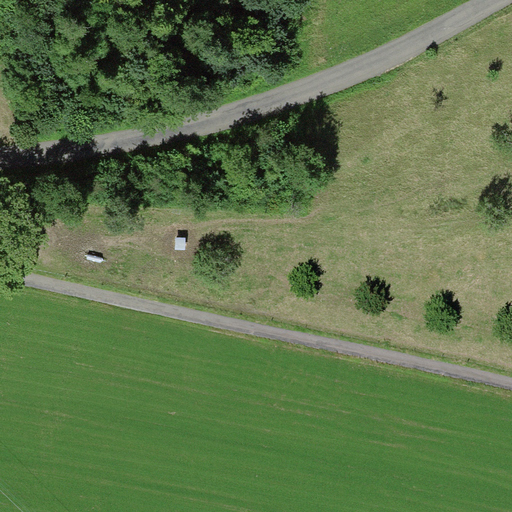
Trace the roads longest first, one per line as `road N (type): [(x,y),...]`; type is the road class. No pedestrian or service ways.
road 1 (unclassified): [(506,0),(309,93),(213,120),(0,151)]
road 2 (unclassified): [(511,380),(0,268)]
